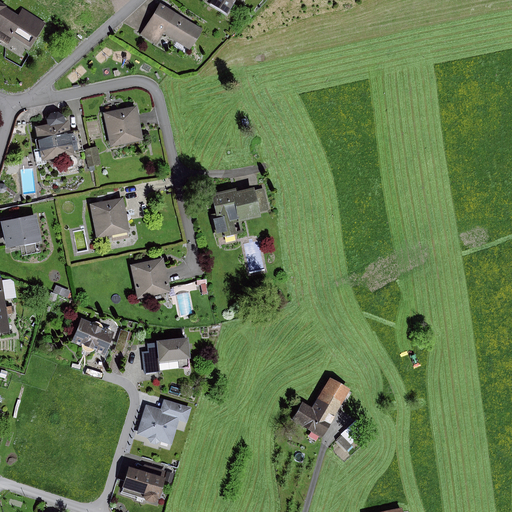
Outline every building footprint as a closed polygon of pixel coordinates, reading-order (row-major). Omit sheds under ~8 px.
[(6,4),(0,0),(0,29),(31,49),(45,27),(23,13),(19,19),(3,9),(6,4)] [(233,0),(210,0),(208,3),(225,14),(233,0)] [(202,31),(159,5),(141,34),(156,44),(163,34),(190,50),(202,31)] [(136,107),(104,113),(110,146),(142,141),(136,107)] [(47,124),(34,127),(38,150),(33,151),(36,167),(47,165),(46,160),(75,155),(74,152),(82,150),(78,130),(69,132),(67,120),(64,121),(63,116),(56,112),(50,113),(46,119),(47,124)] [(96,148),(84,150),(87,167),(99,165),(96,148)] [(263,188),(253,191),(258,212),(268,210),(263,188)] [(234,190),(212,195),(216,214),(211,215),(215,234),(226,232),(224,223),(258,215),(258,212),(253,191),(252,189),(235,193),(234,190)] [(122,200),(91,205),(96,239),(127,234),(122,200)] [(34,216),(0,222),(0,225),(4,248),(39,242),(34,216)] [(163,260),(131,266),(137,301),(170,295),(163,260)] [(9,278),(0,279),(0,283),(2,300),(16,298),(13,282),(9,278)] [(206,279),(196,280),(196,286),(201,285),(202,295),(206,294),(205,285),(207,284),(206,279)] [(0,283),(0,333),(8,332),(6,315),(12,314),(11,307),(4,308),(2,300),(0,283)] [(55,285),(53,292),(67,297),(70,291),(55,285)] [(50,293),(48,301),(55,303),(57,295),(50,293)] [(90,323),(81,319),(71,342),(81,346),(81,348),(82,349),(83,350),(85,351),(88,352),(90,352),(92,351),(93,351),(105,355),(114,333),(102,328),(102,326),(101,325),(99,323),(97,322),(95,322),(94,322),(92,323),(90,323)] [(129,331),(121,329),(113,351),(122,354),(129,331)] [(148,352),(143,353),(145,375),(159,373),(158,363),(190,360),(188,338),(156,341),(156,343),(147,344),(148,352)] [(328,378),(310,409),(331,421),(349,390),(328,378)] [(163,399),(160,409),(180,416),(188,418),(191,408),(163,399)] [(310,409),(302,403),(292,419),(322,437),(331,421),(310,409)] [(160,409),(145,405),(136,434),(146,437),(150,443),(155,445),(160,442),(171,445),(180,416),(160,409)] [(341,436),(336,441),(346,452),(353,446),(351,444),(366,430),(356,419),(340,435),(341,436)] [(147,466),(145,472),(163,478),(165,471),(147,466)] [(145,472),(127,467),(120,488),(122,488),(121,492),(143,499),(144,502),(147,504),(153,504),(156,501),(163,478),(145,472)]
